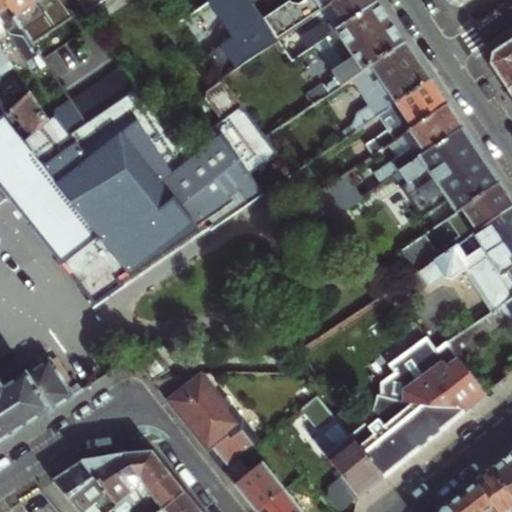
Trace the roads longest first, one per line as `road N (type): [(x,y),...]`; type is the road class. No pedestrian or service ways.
road 1 (residential): [(229,511),(164,430),(140,418),(106,419),(0,485)]
road 2 (residential): [(402,511),(511,424)]
